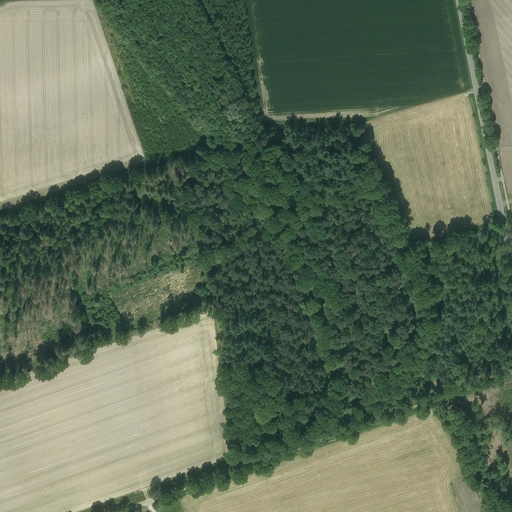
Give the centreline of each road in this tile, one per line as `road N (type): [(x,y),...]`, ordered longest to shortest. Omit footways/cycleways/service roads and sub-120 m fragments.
road 1 (unclassified): [(117,511),(511,372)]
road 2 (tertiary): [(511,264),(458,0)]
road 3 (track): [(95,0),(210,144)]
